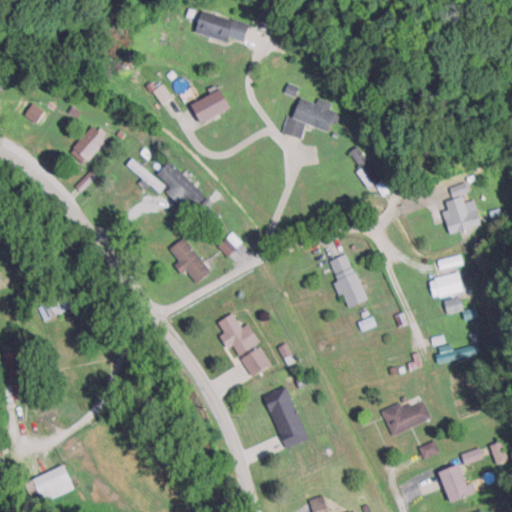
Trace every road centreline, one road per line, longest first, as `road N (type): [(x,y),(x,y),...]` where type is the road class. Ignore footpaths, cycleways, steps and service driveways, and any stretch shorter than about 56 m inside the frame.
road 1 (tertiary): [(244,511),(218,416),(196,370),(54,189),(0,154)]
road 2 (residential): [(155,310),(263,260),(355,231),(379,242),(431,360)]
road 3 (track): [(366,234),(460,185),(511,170)]
